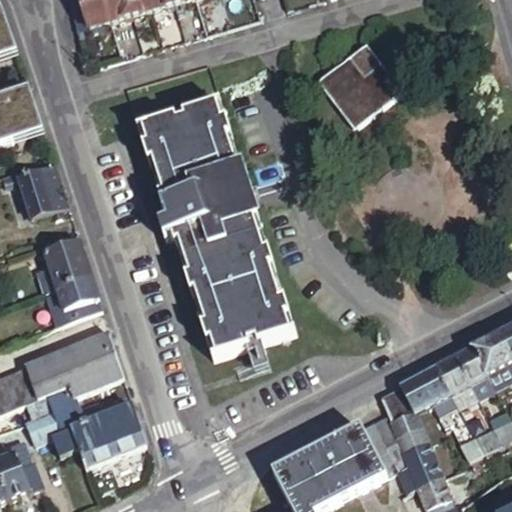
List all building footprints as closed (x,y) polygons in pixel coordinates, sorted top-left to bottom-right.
[(81,0),(92,37),(114,30),(105,0),(81,0)] [(105,0),(114,30),(135,24),(128,0),(105,0)] [(155,18),(150,0),(128,0),(135,24),(155,18)] [(150,0),(155,18),(178,11),(174,0),(150,0)] [(174,0),(178,11),(199,5),(197,0),(174,0)] [(16,140),(46,131),(34,94),(4,104),(0,92),(0,58),(20,52),(9,17),(8,15),(0,17),(0,152),(18,147),(16,140)] [(0,58),(0,66),(22,59),(20,52),(0,58)] [(372,83),(386,72),(374,56),(367,54),(356,62),(372,83)] [(405,95),(386,72),(372,83),(356,62),(324,88),(323,95),(355,136),(362,136),(404,102),(405,95)] [(183,121),(185,128),(177,130),(175,123),(156,129),(230,358),(248,352),(246,344),(254,341),(257,349),(298,335),(225,107),(183,121)] [(214,363),(230,358),(156,129),(140,134),(170,226),(161,229),(166,246),(176,243),(214,363)] [(16,140),(18,147),(48,137),(46,131),(16,140)] [(73,214),(57,165),(9,181),(13,192),(24,189),(36,226),(73,214)] [(92,273),(84,248),(49,259),(54,274),(43,278),(47,290),(57,285),(92,273)] [(57,285),(47,290),(61,335),(106,315),(92,273),(57,285)] [(511,355),(504,340),(475,355),(489,383),(511,371),(511,355)] [(129,387),(114,342),(32,375),(42,405),(51,402),(53,408),(81,398),(84,406),(129,387)] [(489,383),(475,355),(457,365),(472,395),(490,386),(489,383)] [(472,395),(457,365),(438,375),(453,405),(472,395)] [(0,420),(7,418),(0,399),(0,397),(29,382),(37,407),(42,405),(32,375),(0,388),(0,420)] [(438,375),(383,403),(392,424),(393,428),(418,417),(420,421),(453,405),(438,375)] [(0,397),(0,399),(7,418),(32,409),(37,407),(29,382),(0,397)] [(81,398),(53,408),(64,441),(77,436),(83,454),(91,477),(151,453),(137,413),(112,422),(108,409),(88,416),(84,406),(81,398)] [(37,407),(32,409),(38,425),(32,428),(39,450),(56,444),(62,462),(83,454),(77,436),(64,441),(53,408),(51,402),(42,405),(37,407)] [(368,411),(376,431),(392,424),(383,403),(368,411)] [(392,424),(376,431),(384,452),(400,446),(425,435),(420,421),(418,417),(393,428),(392,424)] [(511,448),(511,430),(511,428),(493,437),(501,453),(511,448)] [(384,452),(376,431),(281,479),(298,511),(334,511),(396,481),(384,452)] [(425,435),(400,446),(406,461),(432,451),(425,435)] [(482,462),(501,453),(493,437),(474,446),(482,462)] [(432,451),(406,461),(419,494),(445,483),(432,451)] [(0,453),(0,511),(3,511),(3,510),(12,506),(0,472),(0,463),(3,462),(0,453)] [(0,470),(0,472),(12,506),(47,493),(40,471),(35,473),(30,459),(0,470)] [(440,511),(454,507),(445,483),(419,494),(426,511),(440,511)]
